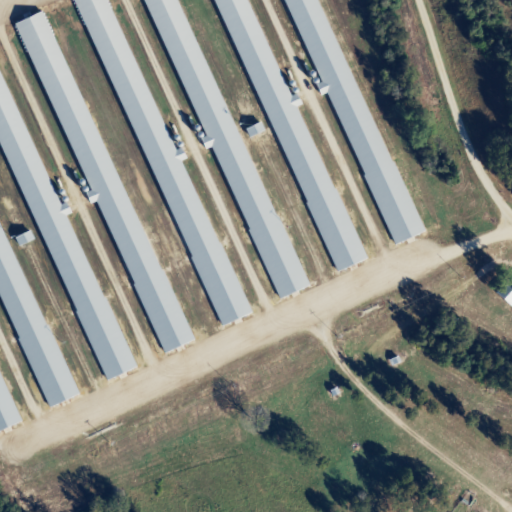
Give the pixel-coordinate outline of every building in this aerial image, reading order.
[(81,0),(218,329),(251,316),(186,160),(188,160),(183,149),(174,153),(111,0),(81,0)] [(306,290),(182,0),(146,0),(205,138),(203,139),(208,151),(215,148),(280,301),(306,290)] [(289,99),(249,0),(221,0),(331,275),(365,262),(303,107),(304,106),(299,94),(289,99)] [(422,235),(321,0),(285,0),(321,84),(318,85),(323,96),(330,93),(395,246),(422,235)] [(20,23),(89,193),(87,194),(92,205),(101,202),(163,355),(188,345),(52,10),(20,23)] [(135,370),(72,215),(73,214),(69,203),(59,207),(0,62),(0,133),(102,384),(135,370)] [(76,398),(0,220),(0,293),(49,410),(76,398)] [(498,294),(511,307),(511,290),(506,285),(498,294)] [(0,432),(20,425),(0,376),(0,432)]
